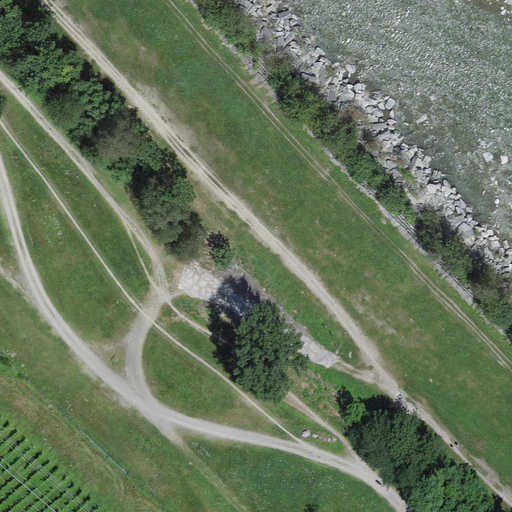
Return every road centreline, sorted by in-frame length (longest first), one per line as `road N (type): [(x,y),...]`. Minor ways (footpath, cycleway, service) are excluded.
road 1 (track): [(0,169),(37,291),(115,386),(174,420),(271,443),(384,485),(410,511)]
road 2 (track): [(115,386),(162,294),(150,257),(0,77)]
road 3 (track): [(150,257),(364,375)]
road 4 (track): [(364,375),(487,438)]
